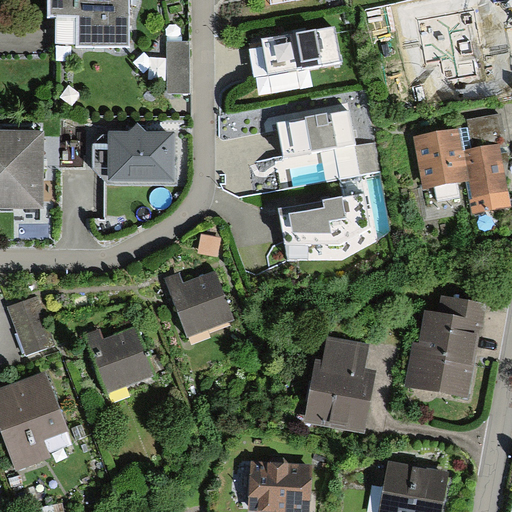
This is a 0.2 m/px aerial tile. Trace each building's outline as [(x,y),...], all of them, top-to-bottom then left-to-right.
[(45,0),(46,21),(78,21),(78,48),(128,49),(128,0),(45,0)] [(427,88),(511,72),(498,0),(495,0),(413,15),(427,88)] [(334,32),(263,44),(269,78),(340,66),(334,32)] [(168,96),(190,95),(189,42),(167,43),(168,96)] [(468,121),(473,149),(500,144),(501,148),(510,147),(503,114),(468,121)] [(334,117),(278,127),(284,159),(355,146),(349,115),(334,117)] [(61,167),(82,167),(83,156),(87,157),(87,121),(63,121),(63,139),(61,139),(61,167)] [(109,137),(109,188),(177,188),(177,138),(146,138),(138,129),(128,138),(109,137)] [(458,129),(415,137),(425,188),(436,186),(439,202),(460,197),(457,183),(466,181),(470,180),(465,151),(463,152),(461,144),(458,129)] [(44,135),(0,134),(0,211),(44,212),(44,135)] [(473,149),(465,151),(470,180),(466,181),(472,214),(511,207),(501,148),(500,144),(473,149)] [(326,204),(279,213),(284,246),(340,248),(370,229),(363,196),(326,204)] [(222,238),(201,235),(198,256),(219,259),(222,238)] [(163,280),(188,341),(235,323),(215,273),(184,285),(179,274),(163,280)] [(25,357),(56,344),(37,296),(6,309),(25,357)] [(403,389),(469,400),(478,350),(481,333),(483,333),(488,304),(439,296),(436,315),(424,313),(418,349),(411,348),(403,389)] [(83,337),(105,398),(155,380),(136,329),(105,340),(102,330),(83,337)] [(303,421),(364,433),(372,393),(376,372),(366,370),(371,346),(327,337),(322,359),(316,358),(303,421)] [(0,431),(16,472),(51,458),(45,443),(68,435),(45,375),(2,392),(0,386),(0,431)] [(312,464),(289,464),(285,458),(271,458),(267,461),(251,461),(249,510),(257,511),(258,511),(309,511),(310,494),(312,464)] [(443,511),(451,472),(389,461),(379,511),(443,511)]
